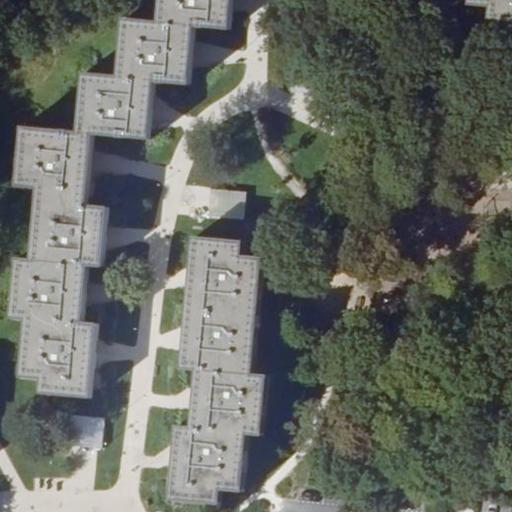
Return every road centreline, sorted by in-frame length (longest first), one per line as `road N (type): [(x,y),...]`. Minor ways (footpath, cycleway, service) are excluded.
road 1 (residential): [(168,217),(189,150),(230,108),(248,99),(293,108),(312,144),(307,158),(272,185),(186,207)]
road 2 (residential): [(127,449),(168,217)]
